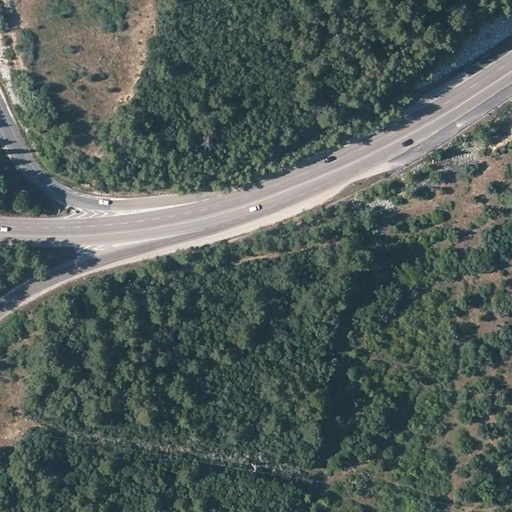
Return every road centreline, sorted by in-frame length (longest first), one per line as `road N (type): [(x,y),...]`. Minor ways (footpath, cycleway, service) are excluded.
road 1 (primary): [(397,141),(182,200),(93,204),(48,190),(24,167),(0,117)]
road 2 (primary): [(0,307),(77,265),(301,197),(397,141)]
road 3 (primary): [(0,231),(133,229),(216,213),(397,141)]
road 4 (primary): [(397,141),(511,69)]
